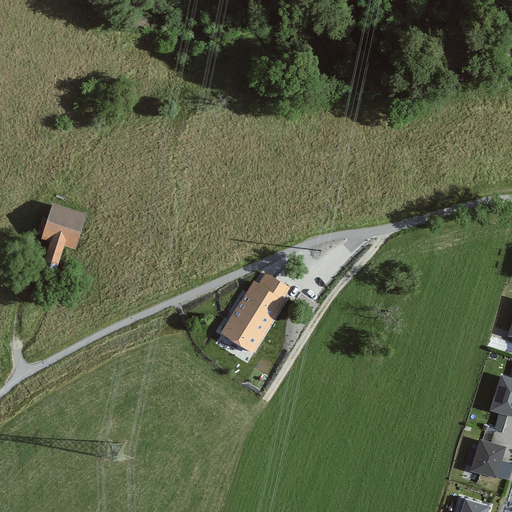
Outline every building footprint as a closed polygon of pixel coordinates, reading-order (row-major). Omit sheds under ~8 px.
[(87,213),(53,203),(42,240),(51,243),(46,260),(60,264),(64,248),(75,251),(87,213)] [(258,284),(253,281),(222,336),(253,354),(291,288),(264,273),(258,284)] [(511,376),(501,373),(490,409),(511,415),(511,376)] [(507,446),(480,438),(470,469),(497,477),(507,446)] [(486,511),(489,505),(461,496),(455,511),(486,511)]
